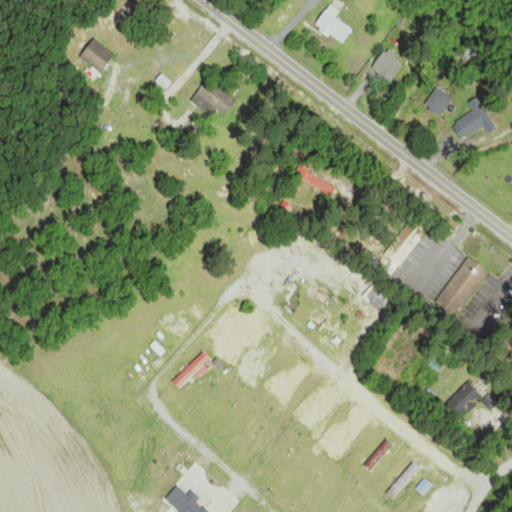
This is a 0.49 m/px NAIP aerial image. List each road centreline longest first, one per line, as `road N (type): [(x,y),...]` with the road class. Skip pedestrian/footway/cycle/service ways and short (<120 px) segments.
road 1 (residential): [(511,236),(205,0)]
road 2 (residential): [(468,476),(282,329)]
